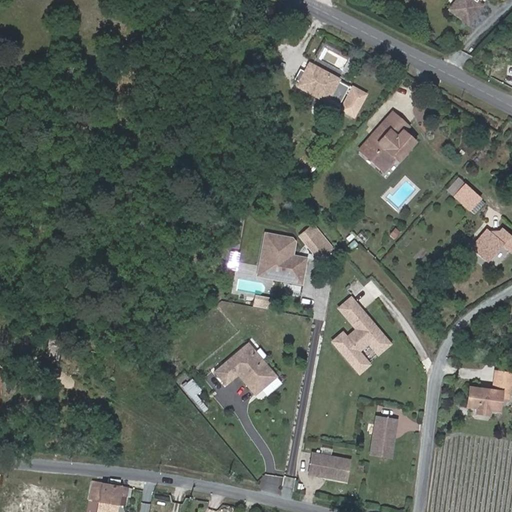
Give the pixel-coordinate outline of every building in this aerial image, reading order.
[(456,0),(449,9),(467,24),(482,5),(477,1),(477,0),(456,0)] [(353,116),(365,94),(352,87),(352,89),(337,81),(338,80),(309,64),(298,83),(339,105),(346,93),(349,94),(340,110),(353,116)] [(402,131),(407,125),(393,113),(360,151),(371,161),(376,154),(387,164),(393,157),(398,161),(414,141),(402,131)] [(325,146),(317,138),(306,150),(314,158),(325,146)] [(387,164),(376,154),(371,161),(382,170),(387,164)] [(454,196),(464,184),(458,179),(447,190),(454,196)] [(469,210),(479,198),(464,184),(454,196),(469,210)] [(484,232),(479,228),(475,233),(480,237),(484,232)] [(399,232),(395,229),(390,234),(394,238),(399,232)] [(489,234),(486,230),(484,232),(480,237),(471,247),(486,261),(501,244),(510,252),(511,249),(511,237),(501,229),(498,232),(497,231),(491,232),(489,234)] [(321,231),(315,235),(328,251),(333,246),(321,231)] [(291,238),(265,233),(259,266),(275,269),(273,278),(301,284),(303,274),(292,272),(295,256),(292,255),(295,242),(291,238)] [(315,235),(306,243),(318,259),(328,251),(315,235)] [(292,272),(303,274),(306,258),(295,256),(292,272)] [(275,269),(259,266),(257,276),(273,278),(275,269)] [(357,351),(368,342),(372,347),(384,337),(376,328),(373,330),(362,317),(365,315),(351,298),(339,308),(357,329),(346,338),(342,333),(332,342),(358,373),(368,364),(357,351)] [(270,301),(262,299),(260,306),(269,308),(270,301)] [(377,354),(389,344),(384,337),(372,347),(377,354)] [(258,362),(252,354),(255,351),(248,343),(213,371),(224,385),(237,374),(242,370),(259,391),(276,376),(262,359),(258,362)] [(262,359),(255,351),(252,354),(258,362),(262,359)] [(259,391),(242,370),(237,374),(254,395),(259,391)] [(500,398),(501,387),(509,388),(511,373),(495,371),(493,386),(490,386),(490,390),(481,389),(469,387),(466,406),(475,408),(475,413),(488,415),(489,409),(498,411),(500,398)] [(199,390),(191,380),(184,386),(203,410),(206,408),(194,394),(199,390)] [(508,399),(509,388),(501,387),(500,398),(508,399)] [(390,458),(396,420),(376,417),(370,454),(390,458)] [(345,480),(349,460),(312,453),(308,474),(345,480)] [(128,493),(129,488),(93,482),(89,501),(118,505),(120,492),(128,493)]
